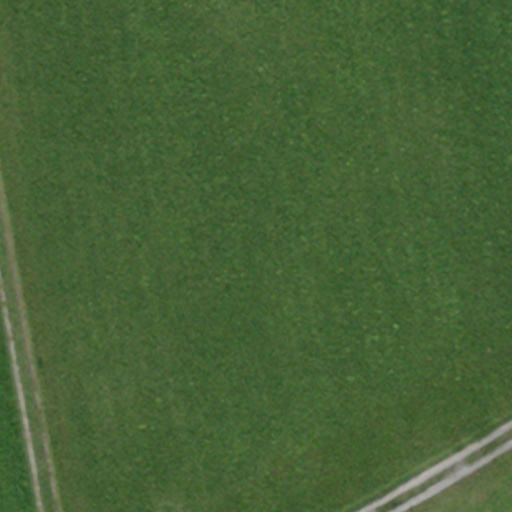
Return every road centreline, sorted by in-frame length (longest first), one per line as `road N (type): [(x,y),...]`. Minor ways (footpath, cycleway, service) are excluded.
road 1 (track): [(82,511),(41,214),(1,0)]
road 2 (track): [(383,511),(511,444)]
